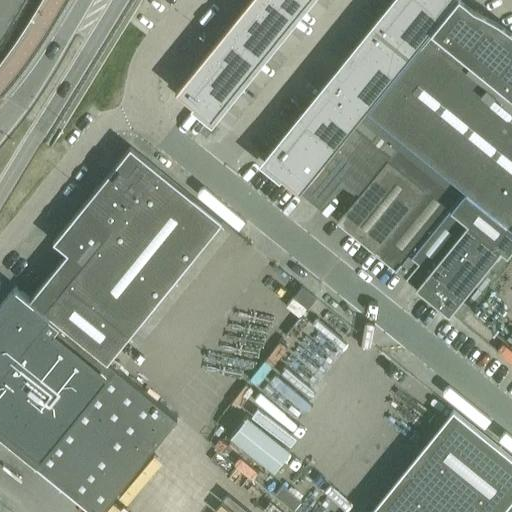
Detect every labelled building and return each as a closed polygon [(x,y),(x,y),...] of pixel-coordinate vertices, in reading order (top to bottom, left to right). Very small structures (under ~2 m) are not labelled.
[(249,0),(242,9),(278,37),(290,22),(263,0),(249,0)] [(263,0),(290,22),(303,6),(295,0),(263,0)] [(511,30),(498,20),(480,10),(473,7),(473,8),(463,0),(455,0),(448,9),(435,25),(379,94),(368,108),(405,138),(466,188),(507,222),(511,215),(511,30)] [(399,0),(394,0),(373,27),(409,56),(433,27),(399,0)] [(399,0),(433,27),(454,0),(399,0)] [(242,9),(230,24),(265,53),(278,37),(242,9)] [(230,24),(217,40),(252,69),(265,53),(230,24)] [(373,27),(349,56),(385,85),(409,56),(373,27)] [(217,40),(204,56),(239,84),(252,69),(217,40)] [(204,56),(191,71),(227,100),(239,84),(204,56)] [(349,56),(326,85),(362,114),(385,85),(349,56)] [(191,71),(176,90),(211,119),(227,100),(191,71)] [(326,85),(302,114),(338,143),(362,114),(326,85)] [(360,194),(391,155),(405,138),(368,108),(354,125),(300,191),(319,207),(342,179),(360,194)] [(302,114),(279,143),(315,172),(338,143),(302,114)] [(412,257),(466,188),(405,138),(391,155),(360,194),(337,221),(396,269),(409,254),(412,257)] [(279,143),(263,162),(299,191),(315,172),(279,143)] [(106,361),(222,221),(130,146),(53,241),(67,252),(29,298),(43,309),(106,361)] [(417,285),(468,222),(501,249),(507,254),(511,248),(511,225),(507,222),(466,188),(412,257),(419,262),(407,277),(417,285)] [(449,312),(501,249),(468,222),(417,285),(416,286),(449,312)] [(419,262),(412,257),(409,254),(396,269),(406,278),(407,277),(419,262)] [(316,298),(302,286),(294,296),(308,308),(316,298)] [(16,287),(0,305),(0,435),(93,511),(99,511),(176,418),(106,361),(43,310),(43,309),(29,298),(16,287)] [(511,511),(511,456),(453,409),(368,511),(511,511)]
